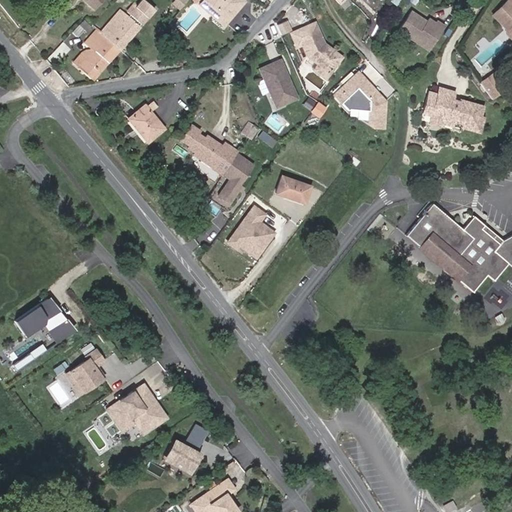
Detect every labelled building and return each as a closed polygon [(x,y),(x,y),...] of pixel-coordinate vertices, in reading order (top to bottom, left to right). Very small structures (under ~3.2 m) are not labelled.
[(83,0),(94,10),(102,0),(83,0)] [(127,12),(142,24),(155,10),(144,0),(141,0),(136,7),(134,5),(127,12)] [(218,11),(205,0),(202,0),(199,5),(213,17),(218,11)] [(223,26),(245,1),(243,0),(205,0),(218,11),(213,17),(223,26)] [(351,2),(349,0),(331,0),(343,10),(345,8),(351,3),(351,2)] [(511,0),(507,0),(492,15),(505,28),(505,33),(511,39),(511,38),(511,0)] [(178,9),(179,7),(172,1),(170,2),(178,9)] [(350,14),(356,9),(351,3),(345,8),(350,14)] [(119,50),(140,26),(120,9),(100,31),(100,32),(119,50)] [(397,30),(427,50),(443,26),(436,21),(435,23),(428,19),(425,22),(410,12),(397,30)] [(87,32),(92,27),(84,19),(79,24),(87,32)] [(341,57),(323,44),(315,22),(290,33),(296,47),(302,44),(307,56),(318,64),(329,73),(341,57)] [(93,79),(119,50),(100,32),(100,31),(97,29),(85,42),(93,50),(83,51),(74,62),(93,79)] [(296,98),(280,60),(259,69),(275,107),(296,98)] [(329,73),(318,64),(313,70),(325,79),(329,73)] [(358,71),(332,95),(339,103),(340,102),(347,109),(349,108),(367,111),(367,116),(373,117),(372,127),(381,128),(384,112),(380,111),(380,106),(384,107),(385,101),(370,85),(366,89),(363,86),(368,82),(358,71)] [(500,83),(493,74),(486,78),(493,88),(500,83)] [(505,90),(500,83),(493,88),(486,78),(480,83),(492,99),(505,90)] [(480,117),(483,107),(459,100),(459,102),(452,100),(453,98),(454,92),(439,88),(438,95),(429,92),(423,112),(431,115),(443,118),(441,122),(452,126),(454,121),(461,123),(461,126),(479,132),(483,118),(480,117)] [(316,117),(323,107),(318,103),(311,114),(316,117)] [(164,128),(144,105),(127,118),(146,142),(164,128)] [(441,122),(443,118),(431,115),(429,122),(441,125),(441,122)] [(250,138),(257,128),(248,122),(241,132),(250,138)] [(190,124),(179,139),(188,145),(186,147),(194,153),(196,150),(216,163),(213,167),(222,174),(222,173),(230,162),(228,160),(235,149),(224,142),(221,145),(206,135),(204,137),(198,133),(200,131),(190,124)] [(257,137),(265,143),(270,137),(262,131),(257,137)] [(238,151),(235,149),(228,160),(230,162),(237,152),(238,151)] [(216,163),(196,150),(194,153),(193,155),(213,167),(216,163)] [(230,162),(222,173),(229,178),(218,194),(229,202),(241,186),(239,184),(254,164),(237,152),(230,162)] [(303,205),(310,186),(281,176),(275,193),(285,196),(284,198),(303,205)] [(254,202),(226,242),(269,244),(276,234),(276,229),(262,220),(268,212),(254,202)] [(432,203),(405,235),(406,236),(418,246),(431,231),(471,265),(458,280),(472,292),(473,291),(472,291),(486,275),(493,280),(494,280),(494,279),(507,263),(511,267),(511,234),(502,239),(499,243),(481,228),(484,224),(473,216),(461,229),(432,203)] [(502,239),(484,224),(481,228),(499,243),(502,239)] [(471,265),(431,231),(418,246),(458,280),(471,265)] [(46,298),(14,320),(24,335),(35,328),(32,323),(41,317),(58,341),(72,332),(57,310),(55,312),(46,298)] [(28,354),(32,359),(42,352),(39,347),(28,354)] [(103,360),(95,349),(85,356),(87,358),(65,373),(73,384),(77,381),(83,390),(103,376),(95,365),(103,360)] [(13,365),(16,370),(32,359),(28,354),(13,365)] [(64,365),(61,360),(53,365),(57,370),(64,365)] [(83,390),(77,381),(73,384),(79,393),(83,390)] [(167,417),(143,383),(106,409),(122,431),(135,422),(143,434),(167,417)] [(163,457),(190,471),(198,457),(190,452),(192,449),(173,438),(163,457)] [(190,452),(198,457),(200,453),(192,449),(190,452)] [(162,459),(188,474),(190,471),(163,457),(162,459)] [(234,488),(227,478),(218,484),(226,494),(228,493),(234,488)] [(226,494),(218,484),(190,504),(195,511),(209,511),(213,510),(214,511),(237,511),(238,511),(230,500),(226,494)] [(455,507),(452,502),(443,506),(446,511),(455,507)]
